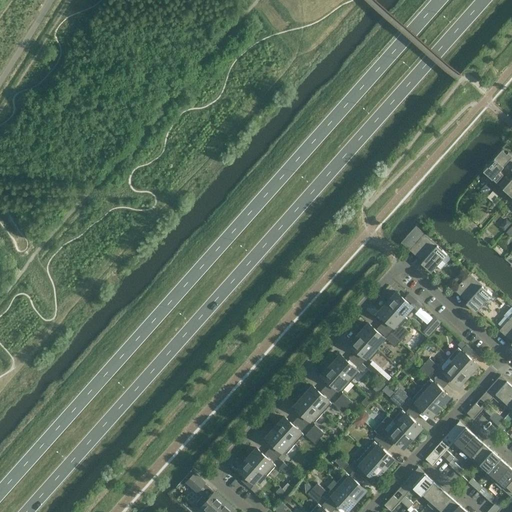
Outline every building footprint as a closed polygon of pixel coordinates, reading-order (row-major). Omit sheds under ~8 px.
[(507,153),(502,148),(483,169),(497,181),(504,173),(500,170),(511,156),(511,154),(508,151),(507,153)] [(511,195),(511,194),(511,176),(510,179),(506,176),(499,183),(511,195)] [(511,234),(511,221),(507,218),(501,226),(511,234)] [(424,233),(409,249),(426,264),(425,266),(431,271),(447,253),(424,233)] [(470,306),(476,311),(492,294),(469,273),(454,289),(471,305),(470,306)] [(416,309),(397,292),(388,301),(407,319),(416,309)] [(407,319),(388,301),(379,311),(394,325),(398,328),(407,319)] [(430,334),(442,321),(436,315),(423,329),(430,334)] [(511,315),(499,330),(511,341),(511,315)] [(388,340),(369,323),(360,333),(379,350),(388,340)] [(379,350),(360,333),(351,343),(366,357),(366,356),(370,360),(379,350)] [(400,341),(396,346),(409,358),(414,353),(400,341)] [(458,347),(450,357),(469,374),(478,364),(458,347)] [(360,371),(341,354),(332,364),(351,381),(360,371)] [(460,384),(469,374),(450,357),(449,357),(453,361),(444,370),(460,384)] [(429,358),(425,363),(434,371),(439,366),(429,358)] [(367,366),(388,382),(393,375),(373,359),(367,366)] [(429,376),(434,371),(425,363),(420,368),(429,376)] [(351,381),(332,364),(323,374),(338,388),(342,391),(351,381)] [(474,418),(483,408),(487,412),(492,407),(488,403),(493,397),(508,380),(507,380),(501,374),(467,412),(474,418)] [(430,378),(422,388),(441,405),(450,395),(430,378)] [(493,397),(501,404),(511,392),(511,384),(508,380),(493,397)] [(323,412),(332,402),(313,385),(304,395),(323,412)] [(441,405),(422,388),(413,398),(432,415),(441,405)] [(344,392),(338,398),(348,406),(353,401),(344,392)] [(390,398),(400,406),(404,401),(395,392),(390,398)] [(511,392),(501,404),(502,405),(505,401),(511,407),(511,392)] [(323,412),(304,395),(295,405),(310,419),(311,419),(314,422),(323,412)] [(344,411),(348,406),(338,398),(334,402),(344,411)] [(492,407),(487,412),(491,416),(496,411),(492,407)] [(359,426),(370,415),(365,409),(354,421),(359,426)] [(402,409),(394,419),(413,436),(422,426),(402,409)] [(285,416),(276,426),(295,443),(304,433),(285,416)] [(502,421),(497,416),(493,420),(498,425),(502,421)] [(404,446),(413,436),(394,419),(393,420),(397,423),(388,432),(404,446)] [(433,464),(442,454),(446,458),(450,453),(446,449),(455,439),(467,426),(466,426),(460,420),(426,458),(433,464)] [(507,426),(502,421),(498,425),(503,430),(507,426)] [(315,424),(310,429),(320,438),(324,432),(315,424)] [(295,443),(276,426),(267,436),(286,453),(295,443)] [(455,439),(463,447),(475,434),(467,426),(455,439)] [(315,443),(320,438),(310,429),(306,434),(315,443)] [(475,434),(463,447),(472,454),(468,458),(469,458),(484,441),(475,434)] [(374,441),(366,450),(385,468),(394,458),(374,441)] [(484,441),(469,458),(477,465),(492,449),(484,441)] [(257,448),(248,457),(267,475),(276,465),(257,448)] [(492,449),(477,465),(478,466),(481,462),(489,469),(500,457),(492,449)] [(385,468),(366,450),(357,460),(376,478),(385,468)] [(450,453),(446,458),(450,462),(454,457),(450,453)] [(339,455),(334,460),(344,468),(348,463),(339,455)] [(267,475),(248,457),(239,467),(254,481),(263,472),(267,475)] [(500,457),(489,469),(497,477),(509,464),(500,457)] [(284,462),(279,467),(289,475),(293,470),(284,462)] [(457,471),(460,467),(455,462),(451,466),(457,471)] [(511,466),(509,464),(497,477),(506,484),(502,488),(503,488),(511,477),(511,466)] [(392,510),(401,500),(405,504),(409,499),(405,495),(414,485),(425,472),(418,466),(384,504),(392,510)] [(466,472),(460,467),(457,471),(462,476),(466,472)] [(347,472),(338,482),(354,496),(357,499),(366,489),(347,472)] [(414,485),(422,493),(434,480),(425,472),(414,485)] [(205,482),(195,473),(187,481),(198,490),(205,482)] [(511,477),(503,488),(511,496),(511,495),(511,477)] [(474,486),(477,482),(472,478),(469,482),(474,486)] [(442,487),(434,480),(422,493),(430,500),(427,504),(428,504),(442,487)] [(317,482),(313,487),(322,496),(327,491),(317,482)] [(357,499),(354,496),(338,482),(329,492),(348,509),(357,499)] [(483,487),(477,482),(474,486),(479,491),(483,487)] [(322,496),(313,487),(308,493),(317,501),(322,496)] [(442,487),(428,504),(436,511),(451,495),(442,487)] [(207,511),(214,511),(225,500),(215,491),(209,498),(204,494),(196,502),(207,511)] [(495,498),(489,493),(486,497),(491,502),(495,498)] [(451,495),(436,511),(440,508),(443,511),(450,511),(459,503),(451,495)] [(409,499),(405,504),(409,508),(413,502),(409,499)] [(232,511),(235,509),(225,500),(214,511),(232,511)] [(503,505),(497,500),(494,503),(500,509),(503,505)] [(328,511),(319,503),(310,511),(328,511)] [(459,503),(450,511),(466,511),(468,510),(459,503)] [(487,511),(497,511),(500,509),(494,503),(487,511)]
